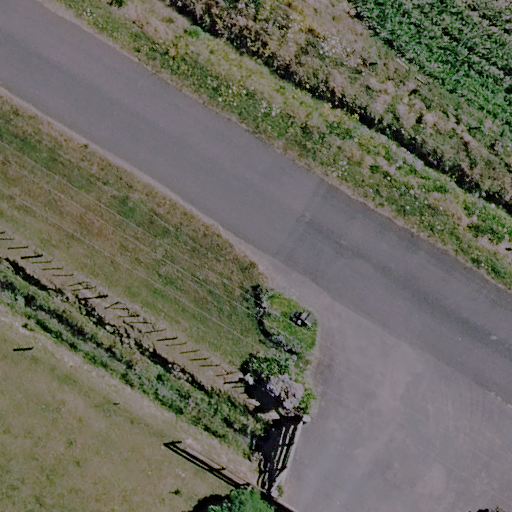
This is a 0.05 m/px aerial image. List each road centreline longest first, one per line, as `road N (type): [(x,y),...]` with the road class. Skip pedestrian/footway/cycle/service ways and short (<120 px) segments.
road 1 (unclassified): [(0,17),(511,331)]
road 2 (unknown): [(423,277),(341,432)]
